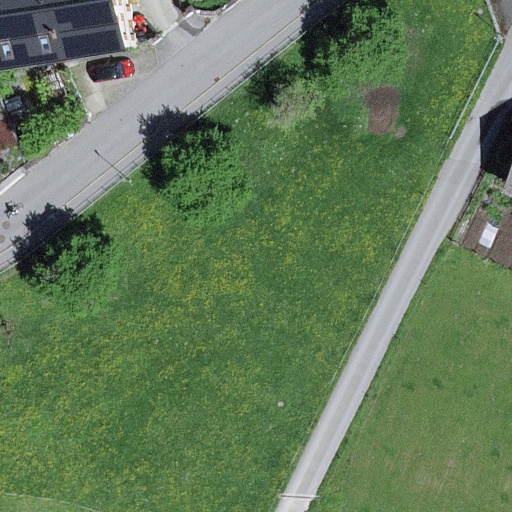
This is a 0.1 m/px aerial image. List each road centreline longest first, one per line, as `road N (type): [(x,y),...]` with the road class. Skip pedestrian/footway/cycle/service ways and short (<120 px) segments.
road 1 (residential): [(511,48),(289,511)]
road 2 (unclassified): [(274,0),(0,220)]
